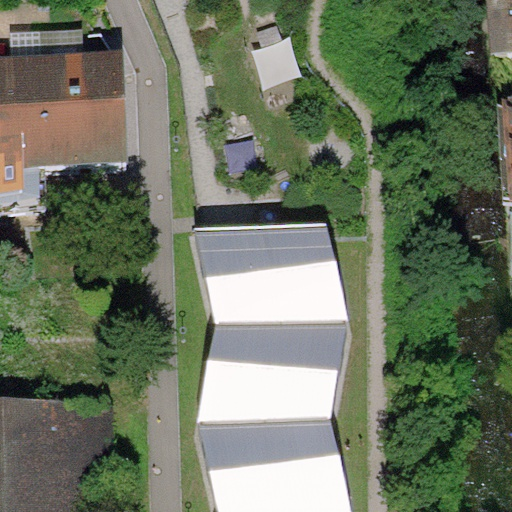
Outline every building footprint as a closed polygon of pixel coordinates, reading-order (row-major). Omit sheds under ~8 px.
[(511,0),(493,0),(498,79),(511,78),(511,0)] [(0,60),(0,158),(23,158),(121,157),(119,59),(116,22),(99,23),(27,27),(29,61),(0,60)] [(23,158),(0,158),(0,200),(25,200),(23,158)] [(328,231),(200,236),(218,334),(199,429),(217,511),(349,511),(333,429),(351,334),(329,239),(328,231)] [(112,428),(0,431),(0,511),(82,511),(82,509),(115,508),(112,428)]
